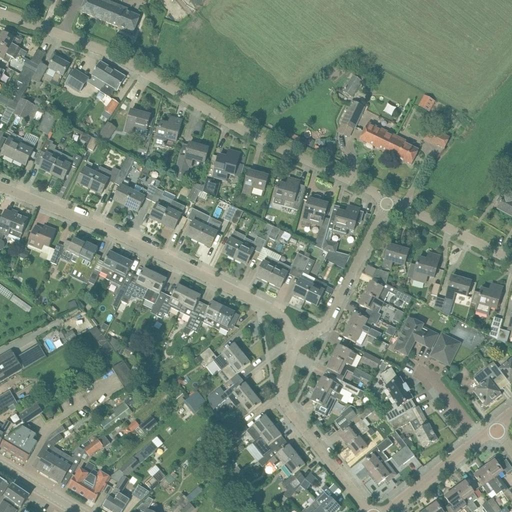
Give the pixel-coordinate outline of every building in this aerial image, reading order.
[(102,0),(85,0),(84,3),(81,12),(133,34),(140,18),(127,13),(128,10),(102,0)] [(3,32),(0,37),(0,44),(18,54),(21,49),(18,48),(22,40),(14,35),(13,37),(3,32)] [(15,60),(18,54),(0,44),(0,58),(8,63),(11,58),(15,60)] [(37,50),(31,61),(39,66),(40,64),(45,54),(37,50)] [(52,62),(48,68),(56,72),(52,80),(50,84),(57,87),(59,83),(63,76),(65,74),(69,65),(67,64),(63,62),(65,59),(55,54),(53,56),(52,56),(50,61),(52,62)] [(31,61),(31,62),(34,64),(30,71),(24,68),(21,75),(31,81),(32,80),(39,66),(31,61)] [(114,76),(116,72),(100,62),(92,76),(93,77),(90,81),(102,88),(102,87),(103,88),(106,84),(110,77),(111,78),(113,75),(114,76)] [(39,66),(32,80),(38,84),(47,67),(40,64),(39,66)] [(75,70),(66,84),(79,93),(88,79),(75,70)] [(117,91),(120,86),(125,77),(116,72),(114,76),(113,75),(111,78),(110,77),(106,84),(103,88),(102,87),(102,88),(100,91),(110,98),(115,90),(117,91)] [(21,75),(17,81),(23,84),(19,90),(18,93),(23,96),(31,81),(21,75)] [(351,96),(362,82),(354,75),(342,90),(351,96)] [(15,111),(22,99),(23,96),(15,91),(12,96),(16,97),(13,102),(2,96),(0,100),(0,102),(8,107),(15,111)] [(429,112),(435,102),(424,95),(418,106),(429,112)] [(39,108),(22,99),(15,111),(16,111),(14,115),(31,123),(34,119),(39,109),(39,108)] [(102,116),(107,120),(119,104),(113,100),(102,116)] [(350,101),(340,123),(354,129),(364,108),(350,101)] [(1,121),(9,125),(15,111),(8,107),(1,121)] [(45,112),(39,109),(34,119),(39,121),(42,115),(43,115),(45,112)] [(134,127),(145,130),(146,130),(147,128),(148,128),(148,126),(151,127),(153,119),(150,118),(150,116),(149,116),(150,112),(142,110),(141,114),(131,111),(125,132),(133,134),(134,127)] [(48,135),(57,118),(46,113),(38,130),(48,135)] [(161,123),(158,132),(155,143),(165,146),(166,139),(176,141),(179,131),(182,121),(175,119),(173,126),(161,123)] [(108,123),(98,139),(105,144),(116,128),(108,123)] [(368,123),(364,131),(360,140),(388,153),(396,136),(368,123)] [(449,138),(429,129),(424,140),(444,150),(449,138)] [(9,140),(6,145),(2,154),(14,160),(21,145),(14,142),(17,136),(13,133),(9,140)] [(86,148),(91,137),(83,134),(78,145),(86,148)] [(396,136),(388,153),(411,165),(418,151),(407,145),(408,142),(396,136)] [(86,148),(93,151),(98,140),(91,137),(86,148)] [(21,145),(14,160),(26,166),(33,151),(32,151),(35,144),(31,142),(31,143),(24,139),(21,145)] [(40,168),(40,169),(52,174),(62,154),(51,148),(53,143),(49,141),(46,139),(46,140),(44,143),(40,152),(46,155),(40,168)] [(183,143),(173,177),(184,182),(189,166),(191,167),(193,160),(205,163),(206,159),(208,149),(189,144),(183,143)] [(241,177),(241,175),(244,166),(237,164),(240,154),(233,152),(231,159),(219,156),(213,177),(226,181),(228,174),(241,177)] [(62,154),(52,174),(63,180),(68,171),(70,166),(76,169),(82,158),(75,155),(73,159),(66,156),(62,154)] [(121,171),(115,184),(121,187),(114,201),(126,207),(133,192),(125,189),(129,182),(125,180),(135,160),(128,156),(121,171)] [(88,162),(82,174),(78,183),(89,189),(96,175),(89,171),(93,164),(88,162)] [(100,167),(96,175),(89,189),(101,195),(108,181),(115,184),(121,171),(113,168),(111,172),(100,167)] [(264,191),(265,186),(268,177),(249,172),(243,193),(250,195),(252,188),(264,191)] [(203,193),(209,196),(213,179),(207,178),(203,193)] [(279,183),(276,193),(274,198),(284,200),(282,207),(299,211),(304,190),(298,188),(300,182),(293,180),(291,187),(279,183)] [(144,198),(151,201),(157,189),(150,185),(147,191),(142,189),(139,195),(133,192),(126,207),(138,212),(144,198)] [(192,187),(187,198),(195,202),(198,197),(200,191),(192,187)] [(150,219),(162,224),(173,202),(162,196),(164,192),(157,189),(151,201),(157,204),(150,219)] [(504,198),(499,195),(496,202),(500,204),(497,209),(498,210),(498,209),(511,216),(511,195),(507,192),(504,198)] [(314,247),(321,250),(324,240),(330,220),(324,218),(325,215),(327,215),(329,208),(327,208),(328,205),(319,202),(320,199),(310,196),(310,200),(309,199),(303,221),(301,226),(308,228),(310,227),(311,224),(320,227),(314,247)] [(184,207),(173,202),(162,224),(174,230),(184,209),(184,207)] [(237,209),(231,206),(224,219),(230,222),(237,209)] [(457,207),(452,218),(462,222),(467,212),(457,207)] [(330,220),(327,231),(329,232),(332,232),(345,236),(347,229),(353,231),(356,222),(360,223),(362,213),(359,212),(359,210),(352,208),(351,215),(346,213),(338,211),(336,219),(330,217),(330,220)] [(194,221),(191,227),(187,236),(198,242),(209,221),(210,217),(193,209),(188,218),(194,221)] [(237,209),(230,222),(237,225),(243,212),(237,209)] [(0,250),(1,250),(2,250),(3,249),(4,248),(5,246),(4,244),(3,242),(2,241),(2,239),(4,235),(5,233),(20,239),(28,220),(17,215),(11,213),(5,210),(1,220),(0,219),(0,250)] [(209,221),(198,242),(210,248),(221,227),(209,221)] [(49,248),(52,240),(56,231),(45,226),(43,229),(35,226),(31,235),(28,245),(42,250),(43,246),(49,248)] [(273,227),(268,238),(275,241),(280,230),(273,227)] [(223,254),(235,260),(245,238),(246,237),(234,231),(223,254)] [(254,242),(245,238),(235,260),(247,265),(254,251),(260,254),(263,248),(266,241),(257,237),(254,242)] [(289,241),(295,245),(298,240),(292,237),(289,241)] [(62,249),(74,255),(71,261),(77,263),(79,258),(86,243),(75,238),(72,243),(66,240),(62,249)] [(324,240),(321,250),(328,253),(335,257),(336,252),(338,244),(330,242),(327,241),(324,240)] [(86,243),(79,258),(77,263),(71,274),(72,275),(74,270),(83,275),(82,278),(83,279),(84,277),(89,280),(88,283),(88,282),(94,272),(99,260),(101,257),(95,254),(98,249),(86,243)] [(383,267),(391,269),(393,262),(404,265),(408,251),(389,246),(389,248),(386,247),(383,259),(385,260),(383,267)] [(257,277),(268,283),(279,262),(278,262),(281,256),(263,248),(260,254),(258,259),(264,262),(257,277)] [(50,262),(56,265),(59,258),(61,253),(55,250),(50,262)] [(103,267),(100,273),(107,276),(105,279),(110,281),(114,273),(121,258),(117,256),(110,252),(104,263),(102,267),(103,267)] [(298,268),(304,256),(298,253),(292,265),(298,268)] [(325,260),(344,270),(347,262),(343,261),(341,260),(335,257),(328,253),(325,260)] [(419,258),(415,273),(412,281),(426,285),(428,277),(434,278),(437,266),(440,257),(433,255),(431,262),(419,258)] [(309,259),(304,256),(298,268),(304,271),(309,259)] [(114,273),(110,281),(121,287),(123,283),(125,278),(126,278),(129,273),(133,264),(126,260),(121,258),(114,273)] [(280,288),(285,280),(291,268),(285,265),(279,262),(268,283),(280,288)] [(137,284),(135,287),(147,293),(155,275),(144,269),(136,284),(137,284)] [(377,270),(373,278),(378,281),(382,282),(386,285),(389,273),(387,272),(377,270)] [(94,272),(88,282),(94,285),(99,275),(99,274),(94,272)] [(303,274),(297,285),(293,294),(305,300),(315,279),(303,274)] [(157,300),(151,311),(150,313),(156,316),(166,295),(161,293),(167,280),(155,275),(147,293),(144,299),(149,302),(151,297),(157,300)] [(467,297),(468,292),(471,282),(470,282),(470,281),(470,279),(469,277),(468,276),(466,276),(464,277),(463,278),(462,280),(452,277),(446,298),(453,300),(455,294),(467,297)] [(315,279),(305,300),(317,306),(324,291),(326,286),(327,285),(315,279)] [(371,282),(365,294),(384,303),(390,293),(396,296),(399,291),(386,285),(382,282),(378,281),(376,285),(371,282)] [(118,294),(123,297),(128,286),(123,283),(121,287),(118,294)] [(166,295),(156,316),(156,317),(162,319),(163,317),(164,314),(168,316),(171,308),(179,312),(189,291),(178,285),(171,298),(166,295)] [(128,286),(123,297),(121,301),(127,304),(129,300),(134,289),(128,286)] [(326,286),(324,291),(331,295),(334,289),(326,286)] [(496,309),(500,298),(502,288),(496,286),(494,293),(481,289),(477,305),(472,303),(470,308),(476,310),(475,311),(489,315),(491,308),(496,309)] [(183,332),(189,335),(191,330),(204,305),(198,302),(201,297),(189,291),(179,312),(190,318),(183,332)] [(396,296),(396,297),(409,304),(412,298),(399,291),(396,296)] [(365,294),(359,305),(367,309),(365,314),(378,320),(381,315),(378,314),(381,309),(384,303),(365,294)] [(427,305),(434,308),(437,298),(437,297),(430,295),(427,305)] [(442,312),(445,300),(437,298),(434,308),(442,312)] [(191,330),(197,333),(202,322),(215,329),(225,309),(212,302),(209,307),(204,305),(191,330)] [(225,309),(215,329),(219,331),(221,328),(222,325),(230,329),(232,325),(234,326),(239,316),(235,314),(235,313),(228,310),(225,309)] [(399,323),(405,313),(398,310),(392,320),(399,323)] [(355,314),(349,325),(361,331),(370,336),(375,338),(378,340),(381,334),(369,329),(372,323),(376,325),(378,320),(365,314),(363,318),(355,314)] [(395,350),(407,357),(415,342),(430,349),(437,335),(428,331),(428,332),(421,329),(423,326),(409,319),(402,333),(403,334),(395,350)] [(109,325),(103,323),(101,328),(99,329),(104,335),(109,325)] [(349,325),(343,337),(352,342),(356,343),(361,331),(349,325)] [(491,327),(488,336),(494,339),(496,340),(499,329),(491,327)] [(506,344),(509,332),(499,329),(496,340),(506,344)] [(76,337),(72,330),(67,334),(64,330),(58,334),(64,343),(76,337)] [(431,356),(449,365),(460,344),(442,335),(431,356)] [(120,344),(112,339),(110,343),(116,351),(120,344)] [(213,353),(204,361),(207,366),(213,361),(216,359),(217,360),(218,361),(217,363),(220,366),(221,366),(223,367),(224,369),(229,365),(242,354),(239,350),(234,344),(226,350),(221,355),(217,358),(213,353)] [(11,350),(0,356),(0,378),(2,382),(43,357),(37,346),(19,357),(20,358),(17,360),(11,350)] [(356,355),(348,351),(339,346),(333,358),(351,366),(356,355)] [(124,354),(132,358),(136,352),(127,348),(124,354)] [(200,357),(193,362),(196,367),(204,361),(213,353),(209,348),(200,356),(200,357)] [(224,369),(222,370),(230,380),(237,375),(243,371),(250,364),(246,359),(242,354),(229,365),(224,369)] [(376,369),(380,361),(365,354),(361,362),(376,369)] [(356,369),(351,366),(333,358),(327,369),(340,375),(345,378),(348,371),(353,374),(356,369)] [(488,367),(498,379),(503,375),(511,385),(511,384),(511,358),(511,359),(499,369),(493,362),(488,367)] [(112,368),(125,391),(138,383),(129,369),(130,368),(126,361),(112,368)] [(135,363),(132,370),(143,375),(147,369),(135,363)] [(492,383),(498,379),(488,367),(473,378),(480,387),(473,392),(486,407),(502,395),(492,383)] [(441,372),(444,376),(449,373),(446,368),(441,372)] [(381,375),(381,376),(388,386),(387,387),(386,387),(386,388),(386,389),(396,404),(393,406),(394,409),(383,416),(388,423),(406,413),(401,406),(411,400),(412,399),(413,399),(412,398),(408,392),(410,391),(405,385),(404,386),(401,380),(400,379),(399,379),(398,380),(397,379),(391,369),(392,369),(391,369),(390,369),(381,375)] [(370,382),(373,377),(363,373),(361,378),(370,382)] [(365,393),(350,386),(341,381),(335,378),(333,383),(323,378),(317,389),(329,395),(336,399),(340,401),(343,396),(344,396),(346,392),(361,399),(365,393)] [(233,394),(228,398),(236,408),(240,404),(253,394),(250,390),(245,384),(238,390),(233,394)] [(220,388),(208,398),(208,399),(210,403),(210,404),(224,393),(220,388)] [(311,401),(318,404),(315,411),(327,417),(336,399),(329,395),(317,389),(311,401)] [(18,405),(10,391),(0,396),(0,412),(14,404),(15,407),(18,405)] [(224,393),(210,404),(212,410),(228,398),(224,393)] [(253,394),(240,404),(236,408),(244,418),(261,404),(253,394)] [(115,413),(121,420),(122,422),(133,413),(129,407),(136,402),(133,397),(125,403),(115,411),(116,413),(115,413)] [(0,444),(6,435),(8,436),(13,427),(17,430),(43,413),(37,405),(19,417),(21,420),(14,425),(6,421),(3,427),(0,424),(0,444)] [(351,428),(340,437),(348,447),(359,438),(367,432),(369,430),(361,421),(372,412),(368,407),(360,414),(350,422),(353,427),(351,428)] [(350,422),(360,414),(356,409),(351,407),(341,414),(348,423),(350,422)] [(406,413),(388,423),(395,431),(410,423),(413,421),(416,420),(421,428),(415,432),(423,448),(437,441),(428,425),(419,407),(418,407),(416,408),(416,407),(415,407),(415,408),(412,410),(406,413)] [(110,428),(121,420),(115,413),(105,421),(110,428)] [(248,430),(246,432),(254,442),(260,437),(273,426),(270,422),(265,416),(257,422),(252,427),(248,430)] [(145,435),(157,424),(151,417),(139,426),(138,427),(139,427),(145,435)] [(240,420),(221,435),(225,440),(234,433),(244,425),(240,420)] [(138,427),(139,426),(135,421),(123,431),(127,436),(131,432),(132,433),(139,427),(138,427)] [(244,425),(234,433),(239,438),(246,432),(248,430),(244,425)] [(49,437),(45,443),(50,441),(59,434),(65,430),(62,426),(49,437)] [(252,443),(251,444),(252,444),(263,458),(267,455),(268,455),(272,451),(278,447),(281,445),(277,440),(281,436),(277,430),(273,426),(260,437),(254,442),(252,443)] [(23,428),(5,440),(0,448),(26,463),(37,443),(33,441),(36,435),(23,428)] [(369,430),(367,432),(371,437),(375,434),(371,429),(369,430)] [(49,476),(62,453),(54,448),(56,445),(63,439),(59,434),(50,441),(45,443),(37,457),(43,460),(37,470),(49,476)] [(104,435),(97,440),(85,450),(89,456),(102,447),(103,449),(110,444),(104,435)] [(402,435),(399,438),(400,438),(406,446),(409,449),(413,446),(407,438),(405,440),(402,435)] [(367,448),(359,438),(348,447),(356,457),(367,448)] [(363,465),(371,475),(389,460),(382,453),(393,444),(388,438),(365,457),(368,461),(363,465)] [(152,442),(120,471),(124,475),(127,478),(155,454),(159,450),(152,442)] [(263,458),(258,462),(260,465),(262,467),(269,462),(277,472),(284,466),(297,456),(294,452),(289,446),(281,452),(278,447),(272,451),(268,455),(267,455),(263,458)] [(395,455),(403,465),(414,456),(409,449),(406,446),(395,455)] [(74,456),(72,459),(63,453),(63,454),(62,453),(49,476),(61,483),(66,474),(71,477),(79,465),(80,460),(74,456)] [(292,476),(282,484),(287,491),(283,496),(288,500),(305,480),(298,471),(305,466),(300,460),(297,456),(284,466),(292,476)] [(489,465),(484,468),(502,491),(510,504),(511,502),(511,487),(508,490),(504,484),(498,476),(503,472),(504,471),(506,474),(511,469),(506,460),(498,466),(498,465),(500,463),(497,460),(495,457),(488,463),(489,465)] [(389,461),(389,460),(371,475),(379,485),(385,480),(387,482),(396,476),(386,463),(389,461)] [(80,469),(69,488),(76,493),(84,481),(85,481),(90,475),(96,467),(89,462),(83,471),(80,469)] [(238,467),(233,471),(237,479),(243,474),(238,467)] [(484,468),(474,476),(488,495),(493,491),(496,495),(502,491),(484,468)] [(156,481),(149,488),(152,491),(159,485),(159,483),(166,477),(160,470),(153,477),(156,481)] [(94,487),(87,499),(95,504),(101,493),(102,493),(107,484),(107,483),(110,478),(105,475),(104,475),(100,472),(99,473),(97,477),(96,479),(94,487)] [(311,474),(301,486),(306,489),(315,477),(311,474)] [(84,481),(76,493),(87,499),(94,487),(96,479),(90,475),(85,481),(84,481)] [(111,495),(109,499),(103,507),(111,511),(122,511),(130,501),(121,495),(130,481),(123,476),(111,495)] [(0,497),(8,485),(0,479),(0,497)] [(465,482),(455,490),(467,506),(469,509),(471,511),(474,511),(478,510),(473,503),(474,502),(478,499),(474,493),(471,490),(465,482)] [(334,484),(329,490),(333,494),(339,489),(334,484)] [(29,496),(13,485),(5,497),(6,498),(0,506),(0,511),(17,511),(21,508),(29,496)] [(142,501),(148,490),(138,485),(132,495),(142,501)] [(328,489),(315,501),(325,511),(335,511),(340,508),(333,501),(337,498),(333,494),(329,490),(328,489)] [(455,490),(445,497),(450,504),(446,508),(449,511),(461,511),(464,510),(465,511),(471,511),(469,509),(467,506),(455,490)] [(177,503),(171,510),(172,511),(178,511),(189,501),(182,494),(174,501),(177,503)] [(151,511),(148,510),(153,501),(149,498),(144,503),(137,509),(141,511),(151,511)] [(494,511),(500,511),(502,511),(492,499),(487,503),(494,511)] [(302,511),(325,511),(315,501),(311,506),(312,506),(308,510),(306,509),(302,511)] [(180,511),(192,511),(195,509),(190,503),(180,511)] [(442,511),(436,503),(426,511),(442,511)] [(485,511),(494,511),(487,503),(482,507),(485,511)]
